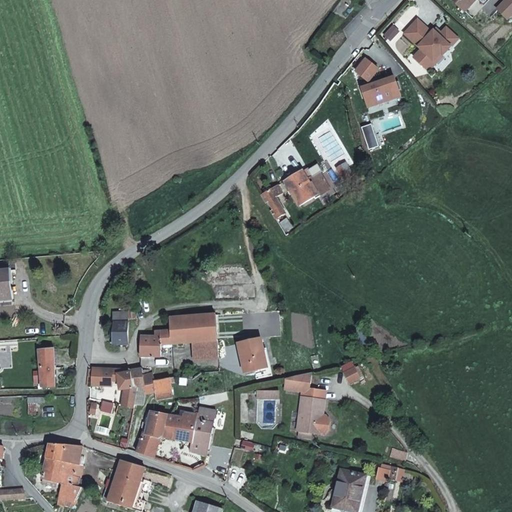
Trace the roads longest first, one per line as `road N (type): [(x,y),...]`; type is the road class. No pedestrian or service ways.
road 1 (residential): [(369,21),(219,195),(115,259),(87,308),(78,435)]
road 2 (unclassified): [(78,435),(223,487),(255,511)]
road 3 (residential): [(367,401),(443,486),(453,511)]
